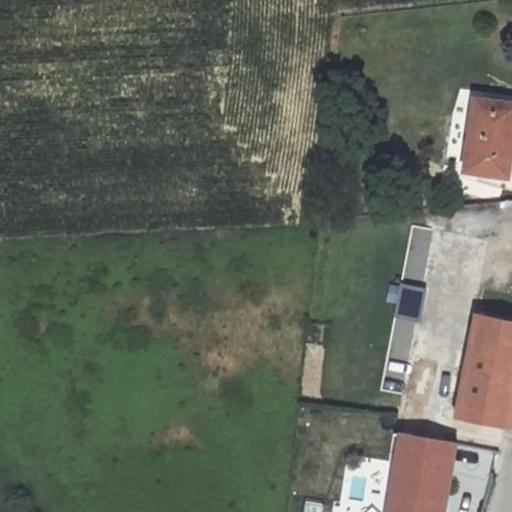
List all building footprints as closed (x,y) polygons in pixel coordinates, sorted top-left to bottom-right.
[(511,103),(471,97),(460,173),(508,179),(511,148),(511,103)] [(402,280),(393,315),(422,322),(431,288),(402,280)] [(511,321),(478,315),(456,415),(508,426),(511,408),(511,321)] [(443,511),(455,444),(401,434),(387,511),(443,511)] [(301,511),(324,511),(325,502),(302,500),(301,511)]
